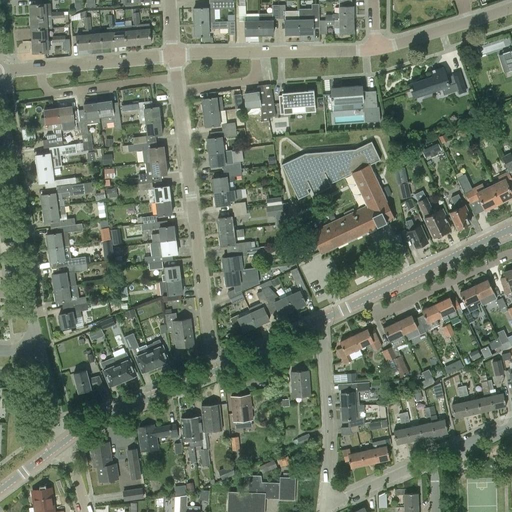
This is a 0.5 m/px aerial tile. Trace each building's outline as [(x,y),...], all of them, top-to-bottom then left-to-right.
[(250,35),(250,36),(258,36),(258,35),(259,35),(259,14),(246,14),(245,0),(239,0),(240,6),(238,6),(239,21),(245,21),(245,35),(250,35)] [(192,21),(194,21),(194,22),(215,22),(215,9),(234,9),(234,1),(223,1),(209,2),(209,8),(193,8),(193,13),(192,13),(192,21)] [(290,34),(290,35),(297,35),(297,34),(299,34),(299,19),(299,13),(293,13),(293,8),(285,8),(285,5),(283,5),(283,1),(279,1),(279,5),(278,5),(279,18),(285,18),(285,34),(290,34)] [(58,15),(58,12),(51,12),(51,3),(30,4),(30,17),(46,16),(51,15),(51,18),(51,19),(57,18),(57,15),(58,15)] [(299,19),(299,34),(303,33),(303,35),(311,35),(311,33),(313,33),(313,27),(319,27),(319,20),(319,18),(319,4),(312,4),(312,8),(299,9),(299,13),(299,19)] [(273,34),(273,20),(273,19),(279,18),(278,5),(272,5),(272,14),(259,14),(259,35),(264,35),(264,36),(272,36),(271,34),(273,34)] [(355,6),(353,6),(339,6),(339,14),(333,14),(333,15),(325,15),(325,20),(353,19),(353,13),(355,12),(355,6)] [(52,22),(51,19),(51,18),(51,15),(46,16),(30,17),(31,29),(47,28),(52,27),(52,22)] [(134,25),(125,26),(125,31),(126,45),(138,44),(137,30),(137,29),(137,25),(140,25),(139,19),(136,19),(136,17),(133,17),(134,25)] [(102,47),(114,46),(113,32),(112,27),(115,27),(115,25),(115,21),(114,21),(112,21),(112,19),(109,20),(109,27),(107,27),(107,33),(101,33),(102,47)] [(339,33),(354,32),(353,19),(325,20),(319,20),(319,27),(319,34),(327,34),(327,26),(333,25),(333,28),(339,27),(339,33)] [(235,21),(215,22),(194,22),(194,27),(192,27),(192,35),(194,35),(194,36),(208,36),(208,29),(228,28),(228,34),(235,34),(235,21)] [(91,29),(90,24),(87,24),(87,22),(84,22),(85,30),(82,30),(83,35),(76,35),(77,49),(90,48),(88,34),(89,34),(88,29),(91,29)] [(137,29),(137,30),(138,44),(151,43),(149,24),(140,25),(137,25),(137,29)] [(115,25),(115,27),(112,27),(113,32),(114,46),(126,45),(125,31),(119,32),(118,25),(115,25)] [(47,28),(31,29),(32,41),(48,40),(47,28)] [(102,47),(101,33),(89,34),(88,34),(90,48),(102,47)] [(48,40),(32,41),(33,53),(49,52),(48,40)] [(511,50),(509,51),(503,53),(509,71),(511,70),(511,50)] [(414,97),(441,88),(444,95),(457,91),(459,95),(467,92),(460,71),(452,73),(453,75),(447,77),(443,67),(432,71),(431,71),(433,76),(409,84),(412,91),(414,97)] [(259,92),(244,94),(246,108),(261,106),(263,126),(269,125),(268,120),(268,117),(275,116),(271,84),(258,86),(259,92)] [(361,85),(339,87),(339,84),(333,84),(332,84),(332,87),(331,88),(332,97),(330,97),(331,99),(332,99),(332,103),(361,101),(362,107),(361,107),(361,108),(362,108),(362,111),(364,111),(365,122),(380,121),(379,107),(377,107),(376,94),(376,90),(362,91),(361,85)] [(306,93),(282,95),(278,95),(280,114),(284,114),(288,114),(288,113),(293,112),(292,106),(304,105),(305,109),(305,111),(315,110),(315,108),(315,99),(314,90),(308,90),(308,91),(306,91),(306,93)] [(234,95),(235,108),(242,107),(241,96),(241,94),(234,95)] [(204,113),(218,111),(216,97),(202,99),(203,104),(201,104),(202,112),(204,112),(204,113)] [(111,101),(106,101),(106,100),(98,101),(99,102),(97,102),(99,117),(105,116),(106,123),(114,122),(115,130),(122,129),(118,105),(112,105),(111,101)] [(78,110),(80,121),(81,135),(88,134),(87,124),(100,123),(99,117),(97,102),(93,103),(93,101),(85,102),(85,104),(83,104),(84,109),(78,110)] [(158,106),(144,108),(142,108),(141,102),(121,105),(122,111),(138,109),(140,123),(146,123),(146,122),(160,120),(159,116),(161,116),(160,108),(158,108),(158,106)] [(59,106),(59,108),(58,108),(60,122),(73,120),(73,122),(75,136),(81,135),(80,121),(78,110),(72,110),(72,106),(67,106),(66,105),(59,106)] [(470,106),(465,115),(473,119),(477,110),(470,106)] [(44,148),(51,147),(63,145),(60,122),(58,108),(53,108),(53,107),(45,108),(46,109),(44,110),(45,117),(40,118),(41,124),(52,123),(54,134),(46,135),(47,140),(43,140),(44,148)] [(206,126),(206,127),(220,125),(220,124),(218,111),(204,113),(204,117),(203,118),(204,126),(206,126)] [(160,122),(160,120),(146,122),(146,123),(148,136),(162,134),(161,130),(163,129),(162,122),(160,122)] [(235,122),(221,124),(222,130),(236,129),(235,122)] [(36,139),(35,134),(29,134),(28,127),(22,128),(23,135),(24,141),(36,139)] [(236,129),(222,130),(223,137),(237,136),(236,129)] [(449,140),(445,134),(439,137),(442,143),(449,140)] [(145,136),(132,137),(133,144),(146,142),(145,136)] [(209,153),(223,151),(222,137),(207,139),(208,143),(206,144),(207,151),(209,151),(209,153)] [(93,149),(91,141),(83,142),(84,150),(93,149)] [(144,163),(151,162),(165,160),(164,156),(166,155),(165,148),(163,148),(163,146),(147,148),(146,142),(133,144),(122,146),(123,152),(128,151),(129,152),(142,150),(144,163)] [(310,232),(320,254),(379,226),(388,221),(394,219),(369,165),(380,160),(371,142),(355,149),(304,153),(281,164),(297,199),(309,193),(307,189),(310,188),(313,195),(331,186),(330,184),(352,173),(366,206),(310,232)] [(441,150),(438,142),(421,150),(425,158),(430,155),(432,158),(437,155),(436,153),(441,150)] [(64,145),(63,145),(51,147),(52,154),(65,152),(64,145)] [(420,150),(419,147),(413,149),(417,157),(420,155),(421,157),(423,156),(420,150)] [(223,151),(209,153),(210,157),(208,157),(209,165),(211,165),(211,166),(227,164),(233,163),(232,150),(223,151)] [(511,152),(511,153),(510,152),(501,157),(507,168),(511,165),(511,152)] [(36,167),(37,167),(37,169),(52,167),(50,153),(35,155),(36,160),(35,160),(36,167)] [(113,163),(112,154),(102,155),(103,164),(113,163)] [(165,160),(151,162),(144,163),(145,163),(147,173),(138,174),(138,177),(138,178),(131,179),(131,181),(127,182),(128,185),(138,183),(138,184),(152,182),(151,176),(167,174),(166,169),(168,169),(167,161),(165,161),(165,160)] [(227,164),(227,170),(241,169),(240,162),(233,163),(227,164)] [(38,181),(39,181),(39,183),(53,181),(52,167),(37,169),(38,173),(37,173),(38,181)] [(115,178),(114,168),(104,169),(105,178),(115,178)] [(241,169),(227,170),(228,176),(228,177),(234,176),(242,175),(241,169)] [(493,185),(501,202),(511,196),(511,193),(507,184),(511,181),(511,179),(508,172),(498,176),(500,181),(493,185)] [(501,202),(493,185),(485,189),(482,183),(472,188),(465,174),(457,178),(470,203),(480,199),(485,209),(501,202)] [(213,183),(211,183),(212,189),(214,189),(214,192),(229,191),(229,190),(228,182),(235,181),(234,176),(228,177),(228,176),(227,177),(213,178),(213,183)] [(75,178),(55,181),(56,187),(76,184),(75,178)] [(156,202),(170,200),(169,195),(171,195),(170,187),(168,188),(168,186),(152,188),(152,182),(138,184),(134,184),(135,191),(139,190),(139,191),(148,189),(149,203),(156,202)] [(411,196),(408,183),(397,185),(400,199),(411,196)] [(42,207),(43,207),(43,209),(64,206),(64,199),(62,199),(62,193),(69,192),(70,196),(85,194),(84,184),(76,185),(76,184),(56,187),(57,192),(41,195),(42,199),(40,200),(42,207)] [(108,198),(117,197),(116,187),(106,189),(108,198)] [(96,201),(105,200),(104,189),(100,190),(100,193),(95,193),(96,201)] [(216,204),(216,206),(231,204),(231,202),(236,200),(242,198),(241,189),(229,190),(229,191),(214,192),(215,196),(213,197),(214,204),(216,204)] [(464,206),(460,197),(458,194),(451,197),(456,209),(450,212),(457,229),(470,223),(465,212),(467,211),(465,205),(464,206)] [(266,199),(267,206),(282,204),(281,197),(266,199)] [(432,209),(426,197),(418,201),(425,217),(424,217),(434,237),(436,237),(438,238),(442,236),(442,233),(450,229),(445,218),(446,217),(442,209),(438,210),(437,207),(432,209)] [(451,197),(445,199),(450,209),(455,207),(451,197)] [(170,200),(156,202),(158,216),(172,214),(171,209),(173,209),(172,201),(170,201),(170,200)] [(245,202),(232,204),(232,210),(246,208),(245,202)] [(282,204),(267,206),(268,214),(276,213),(277,222),(284,221),(283,212),(282,204)] [(45,223),(60,220),(59,215),(65,212),(64,206),(43,209),(44,213),(42,213),(43,221),(45,221),(45,223)] [(233,217),(247,215),(246,208),(232,210),(233,217)] [(413,216),(417,223),(422,221),(421,219),(419,214),(413,216)] [(144,223),(157,222),(156,215),(137,218),(138,223),(143,222),(144,223)] [(219,232),(234,230),(232,216),(218,218),(218,222),(216,223),(217,230),(219,230),(219,232)] [(67,219),(61,220),(62,226),(75,224),(74,218),(67,219)] [(420,225),(414,228),(411,219),(406,221),(409,231),(407,232),(410,239),(411,238),(416,248),(421,245),(422,246),(427,244),(426,243),(428,242),(420,225)] [(142,230),(158,228),(157,222),(144,223),(141,224),(142,230)] [(67,232),(76,231),(75,224),(62,226),(63,233),(67,232)] [(152,242),(161,241),(175,240),(175,235),(176,235),(175,227),(174,227),(173,226),(159,227),(160,234),(151,235),(152,242)] [(102,240),(111,238),(109,227),(100,228),(102,240)] [(234,230),(219,232),(220,236),(218,236),(219,244),(221,244),(221,246),(236,244),(235,238),(245,236),(244,229),(234,230)] [(61,233),(61,232),(47,234),(47,239),(46,239),(47,247),(48,247),(49,248),(69,246),(67,232),(63,233),(61,233)] [(175,240),(161,241),(152,242),(152,243),(150,243),(152,256),(144,257),(145,264),(149,263),(162,261),(161,256),(177,254),(176,249),(178,248),(177,241),(175,241),(175,240)] [(250,241),(238,243),(238,250),(251,248),(250,241)] [(71,258),(69,246),(49,248),(49,253),(48,253),(49,260),(50,260),(50,262),(66,260),(67,266),(82,264),(81,257),(71,258)] [(225,272),(239,270),(243,269),(248,255),(258,254),(260,247),(251,248),(238,250),(239,256),(237,256),(223,258),(224,262),(222,263),(223,270),(225,270),(225,272)] [(149,263),(149,270),(163,268),(162,261),(149,263)] [(111,262),(103,265),(105,271),(113,268),(111,262)] [(53,287),(54,286),(54,288),(76,285),(74,272),(87,270),(86,263),(82,264),(67,266),(68,272),(52,274),(53,279),(52,279),(53,287)] [(166,281),(180,279),(180,275),(181,274),(180,267),(179,267),(178,265),(165,267),(165,273),(162,273),(163,281),(166,281)] [(306,288),(297,268),(290,271),(299,291),(300,290),(300,291),(306,288)] [(239,270),(225,272),(225,276),(224,276),(225,284),(226,284),(227,285),(241,284),(240,277),(248,276),(247,269),(243,269),(239,270)] [(509,286),(511,284),(511,269),(504,272),(506,277),(500,278),(505,294),(511,292),(509,286)] [(277,277),(270,280),(272,284),(273,285),(280,282),(277,277)] [(166,281),(163,281),(160,282),(162,295),(163,295),(164,302),(176,300),(176,294),(182,293),(181,288),(183,288),(182,280),(180,280),(180,279),(166,281)] [(473,286),(480,301),(483,305),(495,299),(496,299),(494,294),(493,292),(487,279),(473,286)] [(55,300),(56,300),(56,302),(62,301),(63,308),(87,304),(85,296),(79,297),(77,285),(76,285),(54,288),(55,292),(54,293),(55,300)] [(292,310),(293,310),(287,296),(280,300),(279,298),(268,286),(261,289),(262,291),(268,303),(272,313),(278,311),(280,315),(285,313),(285,315),(292,311),(292,310)] [(480,301),(473,286),(460,292),(468,310),(463,312),(463,313),(469,324),(474,321),(470,312),(479,308),(477,303),(480,301)] [(230,298),(241,293),(242,293),(239,287),(227,293),(230,298)] [(267,316),(272,313),(268,303),(262,291),(256,293),(261,305),(262,306),(263,308),(263,307),(267,316)] [(287,296),(293,310),(297,308),(298,309),(305,306),(304,304),(305,304),(299,291),(287,296)] [(242,293),(241,293),(230,298),(232,304),(244,299),(242,293)] [(456,299),(451,302),(449,297),(435,304),(441,316),(443,320),(448,317),(449,320),(458,316),(458,315),(463,313),(456,299)] [(496,300),(500,309),(506,306),(502,298),(496,300)] [(159,300),(141,307),(143,314),(162,307),(159,300)] [(60,327),(61,327),(62,329),(76,326),(74,318),(81,317),(80,311),(88,309),(87,304),(63,308),(64,313),(59,315),(60,319),(59,320),(60,327)] [(422,310),(424,315),(419,317),(426,332),(430,329),(439,325),(436,319),(441,316),(435,304),(422,310)] [(251,313),(256,326),(261,324),(261,326),(268,322),(268,321),(269,320),(267,316),(263,307),(263,308),(251,313)] [(127,319),(136,317),(133,308),(124,311),(127,319)] [(190,319),(174,321),(174,319),(177,318),(176,313),(172,313),(171,308),(165,309),(168,332),(174,331),(176,347),(194,345),(190,319)] [(238,319),(236,315),(230,318),(235,328),(241,325),(244,332),(248,330),(249,331),(256,328),(255,327),(256,326),(251,313),(238,319)] [(397,322),(405,338),(410,335),(410,334),(418,330),(420,335),(426,332),(419,317),(413,319),(411,315),(397,322)] [(112,317),(100,322),(103,330),(115,325),(112,317)] [(405,338),(397,322),(384,328),(390,341),(390,340),(393,346),(387,349),(392,359),(401,377),(409,373),(397,347),(407,342),(405,338)] [(445,326),(442,327),(444,332),(452,329),(449,324),(445,326)] [(353,335),(359,348),(360,348),(371,343),(374,350),(382,347),(375,332),(370,335),(367,329),(353,335)] [(450,336),(454,334),(452,329),(444,332),(447,337),(450,336)] [(156,367),(148,351),(142,354),(133,333),(124,337),(129,350),(133,348),(143,373),(156,367)] [(351,361),(348,353),(359,348),(353,335),(340,342),(342,347),(337,349),(344,364),(351,361)] [(492,348),(501,344),(498,338),(489,342),(492,348)] [(148,351),(156,367),(168,362),(159,339),(153,342),(153,343),(147,346),(149,351),(148,351)] [(511,346),(508,341),(501,345),(503,350),(511,346)] [(503,350),(501,345),(500,345),(494,348),(496,353),(503,350)] [(491,355),(488,346),(481,349),(484,358),(491,355)] [(382,351),(387,362),(392,359),(387,349),(384,350),(382,351)] [(478,351),(470,354),(473,361),(481,357),(478,351)] [(114,357),(116,364),(123,380),(136,375),(129,357),(126,352),(114,357)] [(509,363),(508,363),(510,363),(507,353),(503,354),(501,355),(504,365),(509,363)] [(458,369),(463,367),(460,359),(454,362),(458,369)] [(504,374),(501,360),(500,360),(493,362),(492,362),(495,376),(496,376),(503,374),(504,374)] [(123,380),(116,364),(109,366),(109,365),(103,368),(111,386),(123,380)] [(78,392),(92,389),(91,387),(96,385),(98,391),(104,388),(99,375),(89,378),(86,369),(73,373),(78,392)] [(293,396),(311,395),(309,370),(291,371),(293,396)] [(347,373),(347,382),(356,381),(356,378),(356,373),(347,373)] [(493,408),(491,395),(490,395),(489,390),(486,375),(481,376),(482,381),(482,382),(481,382),(484,397),(478,398),(481,411),(493,408)] [(434,380),(432,376),(425,380),(427,385),(435,382),(434,380)] [(419,389),(422,388),(427,385),(425,380),(416,384),(418,388),(419,389)] [(341,392),(342,405),(358,404),(358,392),(370,391),(369,382),(344,384),(344,392),(341,392)] [(395,388),(400,396),(407,392),(403,384),(395,388)] [(433,386),(436,399),(443,397),(444,397),(441,384),(433,386)] [(422,399),(420,392),(413,393),(415,401),(422,399)] [(491,395),(493,408),(507,405),(504,392),(491,395)] [(253,419),(250,394),(231,396),(234,421),(253,419)] [(481,411),(478,398),(465,401),(468,414),(481,411)] [(468,414),(465,401),(452,404),(455,417),(468,414)] [(397,404),(399,412),(407,410),(405,402),(397,404)] [(204,432),(207,431),(222,430),(219,404),(201,405),(204,432)] [(359,405),(358,404),(342,405),(343,419),(348,418),(349,426),(349,427),(350,427),(358,425),(358,426),(364,424),(364,417),(359,417),(359,412),(364,411),(364,405),(359,405)] [(431,416),(429,406),(428,407),(421,408),(423,418),(431,416)] [(437,415),(431,416),(432,422),(435,435),(448,432),(445,419),(438,420),(437,415)] [(201,416),(191,417),(194,446),(203,445),(201,416)] [(183,441),(189,440),(190,446),(188,446),(189,460),(192,462),(195,462),(194,451),(194,446),(191,417),(181,418),(183,441)] [(409,421),(405,422),(406,427),(407,427),(410,440),(422,438),(420,424),(410,426),(409,421)] [(420,424),(422,438),(435,435),(432,422),(420,424)] [(176,424),(154,427),(154,424),(137,427),(142,451),(158,448),(156,436),(171,433),(172,437),(178,436),(176,424)] [(350,427),(349,427),(349,426),(341,427),(342,435),(352,434),(352,432),(351,432),(350,427)] [(397,443),(410,440),(407,427),(406,427),(394,430),(395,434),(397,443)] [(309,433),(297,438),(297,439),(295,440),(297,445),(300,444),(300,445),(312,440),(309,433)] [(240,450),(238,437),(231,438),(232,451),(240,450)] [(374,448),(377,461),(390,458),(387,445),(386,445),(385,439),(382,440),(372,442),(374,448)] [(97,466),(112,464),(109,441),(91,444),(94,467),(97,466)] [(206,448),(200,449),(202,466),(205,465),(210,465),(208,449),(208,448),(206,448)] [(349,448),(343,450),(346,461),(349,460),(351,467),(364,464),(361,451),(350,453),(349,448)] [(377,461),(374,448),(361,451),(364,464),(377,461)] [(280,467),(290,464),(287,456),(278,459),(280,467)] [(132,478),(140,477),(137,458),(129,460),(132,478)] [(262,473),(277,467),(274,460),(259,467),(262,473)] [(97,466),(99,481),(119,478),(116,463),(112,464),(97,466)] [(233,464),(218,470),(222,479),(234,474),(233,464)] [(280,476),(280,482),(262,481),(261,475),(245,474),(242,491),(229,491),(227,511),(265,511),(266,498),(295,499),(296,477),(280,476)] [(174,486),(175,495),(184,494),(184,492),(186,492),(186,485),(174,486)] [(208,501),(209,490),(210,490),(210,485),(200,490),(200,500),(208,501)] [(32,490),(35,507),(29,508),(29,511),(54,511),(51,487),(32,490)] [(142,487),(122,490),(124,501),(144,498),(142,487)] [(395,494),(404,494),(405,506),(418,505),(417,493),(407,493),(406,489),(395,489),(395,494)] [(379,493),(379,506),(387,506),(386,493),(379,493)] [(180,496),(179,511),(199,511),(200,506),(187,506),(187,495),(180,496)]
